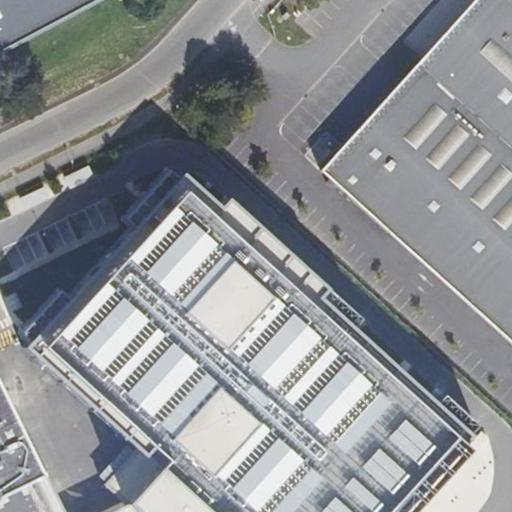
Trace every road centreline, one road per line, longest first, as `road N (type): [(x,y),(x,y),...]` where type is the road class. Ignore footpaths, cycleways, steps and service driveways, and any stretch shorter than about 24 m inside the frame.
road 1 (unknown): [(0,263),(49,215),(121,165),(173,147),(207,162),(473,402),(511,447)]
road 2 (unknown): [(229,511),(0,305)]
road 3 (unclassified): [(221,0),(155,71),(0,150)]
